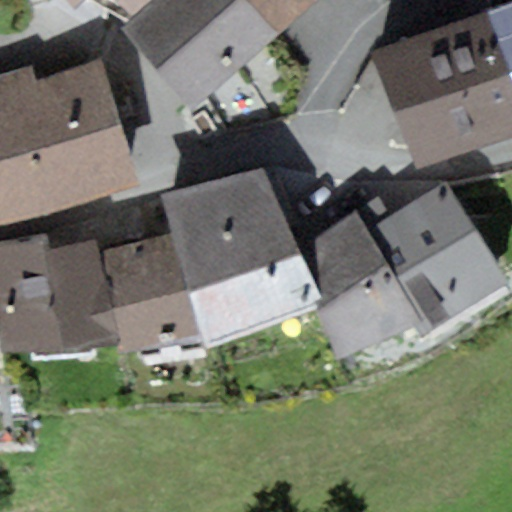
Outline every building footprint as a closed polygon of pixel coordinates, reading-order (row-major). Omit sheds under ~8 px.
[(114,0),(132,17),(124,24),(146,50),(192,104),(203,93),(305,0),(114,0)] [(511,0),(489,9),(511,71),(511,0)] [(511,132),(511,71),(489,9),(374,50),(390,91),(419,165),(511,132)] [(0,217),(132,181),(114,115),(97,55),(35,79),(31,65),(0,74),(0,217)] [(161,192),(172,231),(199,337),(201,349),(316,300),(296,248),(284,218),(261,167),(161,192)] [(336,223),(296,248),(316,300),(339,353),(416,316),(423,332),(510,276),(446,182),(392,215),(379,196),(336,223)] [(125,352),(199,337),(172,231),(152,236),(99,248),(120,334),(125,352)] [(61,245),(50,247),(44,232),(0,243),(0,331),(2,349),(120,334),(99,248),(97,238),(61,245)]
